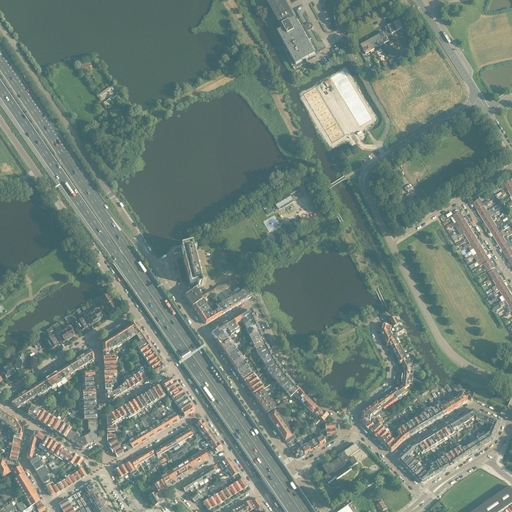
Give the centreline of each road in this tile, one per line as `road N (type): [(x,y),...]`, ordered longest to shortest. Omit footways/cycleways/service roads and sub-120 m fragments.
road 1 (motorway): [(0,88),(292,511)]
road 2 (motorway): [(307,511),(93,199)]
road 3 (residential): [(201,333),(253,305),(284,363),(337,416),(339,441),(293,467)]
road 4 (tertiary): [(136,234),(0,27)]
road 5 (tertiary): [(136,309),(0,118)]
road 6 (tertiary): [(511,384),(473,369),(443,344),(391,242)]
road 7 (residential): [(389,461),(353,417),(389,384),(391,364),(373,331),(386,310)]
road 8 (motorway): [(93,199),(0,61)]
road 9 (tertiary): [(293,467),(201,333)]
road 10 (residential): [(389,461),(472,404),(511,419)]
